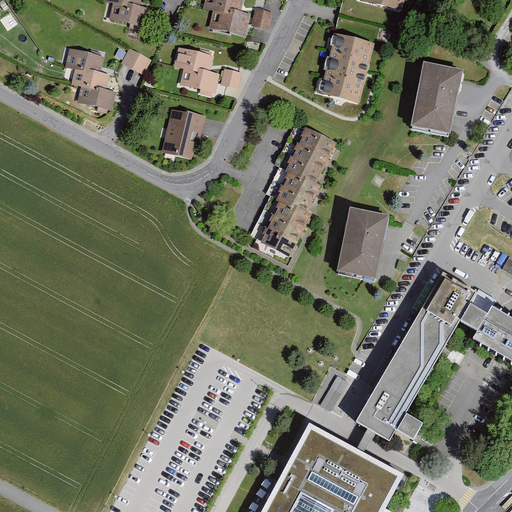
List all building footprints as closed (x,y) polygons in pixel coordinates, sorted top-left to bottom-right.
[(141,0),(103,0),(102,3),(113,6),(128,10),(129,7),(140,9),(141,0)] [(244,0),(206,0),(204,11),(212,13),(229,17),(230,12),(241,14),(244,0)] [(361,0),(401,10),(403,0),(361,0)] [(140,9),(129,7),(128,10),(113,6),(110,20),(145,28),(149,11),(140,9)] [(272,15),(255,11),(252,28),(269,31),(272,15)] [(245,40),(250,17),(241,14),(230,12),(229,17),(212,13),(207,32),(245,40)] [(376,42),(334,30),(317,91),(359,103),(376,42)] [(106,58),(69,49),(64,69),(75,71),(88,74),(88,72),(101,75),(106,58)] [(215,58),(178,49),(173,70),(182,72),(198,76),(199,73),(210,75),(215,58)] [(129,50),(121,65),(144,77),(152,62),(129,50)] [(424,65),(411,130),(450,138),(463,73),(424,65)] [(75,71),(71,86),(81,89),(93,92),(94,90),(95,83),(107,86),(109,77),(101,75),(88,72),(88,74),(75,71)] [(213,101),(219,77),(210,75),(199,73),(198,76),(182,72),(177,92),(213,101)] [(241,75),(224,72),(221,87),(238,91),(241,75)] [(81,89),(78,104),(111,111),(114,94),(94,90),(93,92),(81,89)] [(203,116),(171,109),(161,150),(193,158),(203,116)] [(337,146),(306,131),(299,147),(329,162),(337,146)] [(322,174),(329,162),(299,147),(293,161),(322,174)] [(316,188),(322,174),(293,161),(287,173),(290,175),(288,177),(304,185),(305,182),(316,188)] [(288,177),(281,193),(312,207),(322,189),(316,188),(305,182),(304,185),(288,177)] [(308,217),(312,207),(281,193),(277,202),(280,203),(277,209),(295,217),(298,212),(308,217)] [(277,209),(271,222),(302,237),(311,218),(308,217),(298,212),(295,217),(277,209)] [(390,218),(351,210),(337,276),(376,285),(390,218)] [(265,234),(296,249),(302,237),(271,222),(265,234)] [(259,246),(290,261),(296,249),(265,234),(259,246)] [(502,269),(511,274),(511,258),(509,257),(502,269)] [(511,314),(445,275),(359,419),(396,440),(402,430),(422,442),(433,423),(415,412),(406,426),(402,424),(458,329),(511,360),(511,314)] [(310,419),(258,511),(382,511),(405,472),(310,419)]
